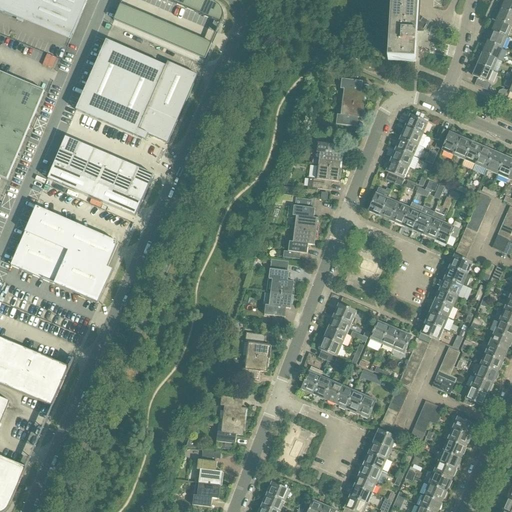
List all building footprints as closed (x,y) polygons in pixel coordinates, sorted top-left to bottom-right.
[(87,0),(0,0),(0,10),(25,21),(27,16),(73,35),(87,0)] [(165,0),(220,23),(223,18),(223,17),(223,16),(223,15),(223,14),(223,13),(223,12),(222,12),(222,11),(222,10),(221,9),(221,8),(220,8),(220,7),(219,6),(218,6),(210,0),(165,0)] [(392,0),(390,43),(389,60),(416,62),(418,21),(419,22),(419,19),(420,0),(392,0)] [(511,0),(506,0),(502,10),(511,13),(511,0)] [(121,5),(114,20),(205,59),(212,43),(185,32),(121,5)] [(511,13),(502,10),(497,20),(511,27),(511,13)] [(511,28),(511,27),(497,20),(492,31),(508,38),(511,28)] [(508,38),(492,31),(488,42),(503,49),(508,38)] [(166,67),(107,41),(76,111),(146,141),(148,136),(168,144),(198,76),(168,62),(166,67)] [(503,49),(488,42),(483,53),(498,60),(503,49)] [(359,60),(359,51),(351,50),(351,59),(359,60)] [(498,60),(483,53),(478,64),(493,71),(498,60)] [(473,76),(478,78),(488,83),(493,71),(478,64),(473,76)] [(0,177),(7,180),(44,91),(0,72),(0,177)] [(363,82),(361,82),(342,79),(341,89),(344,89),(342,102),(364,105),(366,92),(362,91),(363,82)] [(341,116),(337,115),(336,125),(355,128),(356,118),(362,119),(364,105),(342,102),(341,116)] [(428,124),(411,116),(406,128),(423,135),(428,124)] [(423,135),(406,128),(401,139),(418,146),(423,135)] [(435,140),(438,141),(437,142),(442,143),(447,131),(440,128),(435,140)] [(453,156),(461,138),(449,133),(442,151),(453,156)] [(66,138),(48,179),(81,193),(136,217),(154,175),(66,138)] [(461,138),(453,156),(464,161),(472,143),(461,138)] [(418,146),(401,139),(396,149),(414,157),(418,146)] [(318,143),(317,153),(320,153),(318,166),(340,169),(342,155),(338,155),(339,145),(337,145),(318,143)] [(464,161),(475,166),(483,148),(472,143),(464,161)] [(483,148),(475,166),(473,172),(484,177),(486,171),(494,153),(483,148)] [(414,157),(396,149),(391,160),(409,168),(414,157)] [(494,153),(486,171),(497,176),(505,158),(494,153)] [(511,160),(505,158),(497,176),(508,180),(511,171),(511,160)] [(389,173),(400,178),(404,179),(409,168),(391,160),(386,172),(389,173)] [(309,178),(308,189),(317,191),(317,189),(331,191),(332,182),(339,182),(340,169),(318,166),(317,179),(313,179),(309,178)] [(386,180),(397,184),(400,178),(389,173),(386,180)] [(441,196),(444,188),(439,186),(436,194),(441,196)] [(385,191),(379,188),(368,212),(380,217),(388,199),(391,191),(386,189),(385,191)] [(492,200),(480,195),(478,200),(489,206),(492,200)] [(294,207),(291,229),(316,233),(318,219),(314,219),(315,209),(310,209),(311,201),(296,199),(295,207),(294,207)] [(388,199),(380,217),(391,222),(399,203),(388,199)] [(475,207),(486,212),(489,206),(478,200),(475,207)] [(399,203),(391,222),(402,226),(410,208),(399,203)] [(410,208),(402,226),(413,231),(423,208),(412,204),(410,208)] [(473,213),(484,217),(486,212),(475,207),(473,213)] [(37,208),(11,266),(98,304),(113,270),(107,268),(118,243),(37,208)] [(434,213),(423,208),(413,231),(424,236),(434,213)] [(445,218),(434,213),(424,236),(435,241),(443,222),(445,218)] [(471,218),(482,222),(484,217),(473,213),(471,218)] [(468,223),(479,228),(482,222),(471,218),(468,223)] [(503,225),(511,229),(511,223),(505,220),(503,225)] [(455,228),(443,222),(435,241),(447,246),(450,237),(456,239),(460,230),(455,228)] [(466,228),(477,233),(479,228),(468,223),(466,228)] [(500,231),(511,235),(511,232),(511,229),(503,225),(500,231)] [(464,234),(475,239),(477,233),(466,228),(464,234)] [(284,252),(283,257),(287,258),(299,260),(300,253),(307,254),(308,245),(314,246),(316,233),(291,229),(291,230),(294,230),(293,243),(289,242),(288,252),(284,252)] [(511,235),(500,231),(498,236),(508,241),(510,238),(511,235)] [(461,240),(472,245),(475,239),(464,234),(461,240)] [(508,241),(498,236),(495,242),(506,247),(508,242),(508,241)] [(459,245),(470,250),(472,245),(461,240),(459,245)] [(495,242),(493,248),(503,253),(506,247),(495,242)] [(511,243),(508,242),(506,247),(503,253),(510,256),(511,251),(511,243)] [(456,251),(467,256),(470,250),(459,245),(456,251)] [(454,257),(465,261),(467,256),(456,251),(454,257)] [(465,261),(454,257),(449,268),(467,275),(472,264),(465,261)] [(271,260),(267,292),(292,295),(294,282),(287,281),(288,272),(287,272),(288,262),(271,260)] [(494,267),(488,265),(482,280),(488,282),(494,267)] [(462,286),(466,288),(471,277),(467,275),(449,268),(444,279),(462,287),(462,286)] [(504,271),(497,268),(492,280),(498,283),(504,271)] [(444,279),(439,290),(457,298),(462,299),(466,288),(462,286),(462,287),(444,279)] [(457,298),(439,290),(435,301),(453,308),(457,298)] [(269,306),(266,305),(264,316),(283,318),(284,308),(290,309),(292,296),(270,293),(269,306)] [(453,308),(435,301),(430,312),(448,319),(453,308)] [(357,312),(339,305),(334,317),(351,324),(357,312)] [(511,314),(504,311),(499,322),(511,327),(511,314)] [(448,319),(430,312),(425,323),(443,330),(448,319)] [(351,324),(334,317),(329,327),(347,335),(351,324)] [(382,345),(390,327),(378,322),(370,340),(382,345)] [(511,340),(511,327),(499,322),(494,333),(511,341),(511,340)] [(421,334),(432,339),(439,341),(443,330),(425,323),(421,334)] [(347,335),(329,327),(324,338),(342,346),(347,335)] [(393,349),(401,332),(390,327),(382,345),(393,349)] [(404,354),(412,336),(401,332),(393,349),(404,354)] [(511,341),(494,333),(489,344),(507,351),(511,341)] [(246,334),(245,343),(248,343),(246,357),(268,359),(270,346),(264,345),(265,336),(246,334)] [(432,339),(421,334),(418,340),(429,345),(432,339)] [(0,384),(53,407),(69,367),(0,338),(0,384)] [(319,350),(322,351),(333,356),(337,358),(337,357),(342,346),(324,338),(319,350)] [(416,346),(427,350),(429,345),(418,340),(416,346)] [(507,351),(489,344),(484,355),(502,363),(507,351)] [(416,346),(416,347),(414,350),(425,355),(427,350),(416,346)] [(460,353),(449,348),(447,354),(457,359),(460,353)] [(414,350),(412,355),(411,356),(422,361),(425,355),(414,350)] [(322,351),(319,358),(330,363),(333,356),(322,351)] [(361,354),(356,352),(353,360),(358,362),(361,354)] [(444,360),(455,364),(457,359),(447,354),(444,360)] [(502,363),(484,355),(480,366),(498,374),(502,363)] [(409,362),(420,367),(422,361),(411,356),(409,362)] [(242,369),(241,378),(259,381),(260,372),(267,373),(268,359),(246,357),(245,365),(245,369),(242,369)] [(442,365),(453,370),(455,364),(444,360),(442,365)] [(358,367),(366,370),(368,365),(360,362),(358,367)] [(406,368),(418,372),(420,367),(409,362),(406,368)] [(440,371),(450,375),(453,370),(442,365),(440,371)] [(498,374),(480,366),(475,377),(493,385),(498,374)] [(309,373),(302,390),(314,395),(321,377),(323,373),(311,368),(309,373)] [(404,373),(415,378),(418,372),(406,368),(404,373)] [(437,377),(448,381),(455,384),(457,379),(450,376),(450,375),(440,371),(437,377)] [(371,383),(374,376),(365,372),(361,379),(371,383)] [(402,379),(413,384),(415,378),(404,373),(402,379)] [(374,376),(371,383),(378,386),(381,379),(374,376)] [(321,377),(314,395),(324,400),(332,382),(321,377)] [(437,377),(435,382),(446,387),(448,381),(437,377)] [(493,385),(475,377),(470,388),(488,396),(493,385)] [(400,384),(410,389),(413,384),(402,379),(400,384)] [(448,381),(446,387),(443,392),(450,395),(455,384),(448,381)] [(332,382),(324,400),(335,404),(343,387),(332,382)] [(435,382),(432,387),(443,392),(446,387),(435,382)] [(409,391),(398,386),(395,393),(407,398),(409,391)] [(343,387),(335,404),(346,409),(354,392),(343,387)] [(471,406),(474,405),(473,402),(483,407),(488,396),(470,388),(463,404),(470,406),(471,406)] [(354,392),(346,409),(357,414),(365,396),(354,392)] [(393,398),(404,402),(407,398),(395,393),(393,398)] [(368,419),(376,401),(365,396),(357,414),(368,419)] [(221,407),(219,420),(223,420),(244,423),(246,409),(240,409),(241,399),(222,397),(221,407)] [(0,457),(0,426),(10,402),(0,398),(0,511),(4,511),(6,511),(8,510),(9,508),(26,468),(0,457)] [(391,403),(402,408),(404,402),(393,398),(391,403)] [(426,402),(424,408),(434,413),(437,407),(426,402)] [(388,409),(400,414),(402,408),(391,403),(388,409)] [(437,407),(434,413),(432,418),(431,419),(438,422),(444,410),(437,407)] [(424,408),(421,414),(432,418),(434,413),(424,408)] [(386,414),(397,419),(400,414),(388,409),(386,414)] [(457,418),(452,430),(470,438),(475,426),(468,422),(470,417),(462,414),(461,415),(456,413),(455,418),(457,418)] [(384,420),(395,424),(397,419),(386,414),(384,420)] [(419,419),(429,424),(430,423),(437,426),(438,422),(431,419),(432,418),(421,414),(419,419)] [(414,430),(425,435),(429,424),(419,419),(414,430)] [(218,433),(216,442),(236,445),(237,436),(242,437),(244,423),(223,420),(221,433),(218,433)] [(381,425),(393,430),(395,424),(384,420),(381,425)] [(393,430),(381,425),(379,430),(390,435),(393,430)] [(390,435),(379,430),(374,442),(391,450),(397,438),(390,435)] [(412,436),(422,440),(425,435),(414,430),(412,436)] [(446,435),(444,439),(448,440),(465,448),(470,438),(452,430),(449,437),(446,435)] [(409,441),(420,445),(422,440),(412,436),(409,441)] [(448,440),(442,452),(460,460),(465,448),(448,440)] [(391,450),(374,442),(369,453),(387,461),(391,450)] [(204,452),(203,458),(221,460),(222,454),(204,452)] [(442,452),(438,463),(456,471),(460,460),(442,452)] [(387,461),(369,453),(364,465),(382,473),(387,461)] [(197,469),(195,483),(199,483),(221,486),(222,472),(216,471),(217,462),(198,460),(197,469)] [(438,463),(433,475),(451,482),(456,471),(438,463)] [(382,473),(364,465),(359,476),(377,483),(382,473)] [(407,476),(414,479),(416,474),(409,471),(407,476)] [(433,475),(428,485),(446,493),(451,482),(433,475)] [(377,483),(359,476),(355,486),(373,494),(377,483)] [(194,496),(193,506),(212,508),(213,499),(219,500),(221,486),(199,483),(195,483),(194,496)] [(290,491),(272,483),(267,495),(285,503),(290,491)] [(428,485),(423,496),(441,504),(446,493),(428,485)] [(373,494),(355,486),(350,498),(368,506),(373,494)] [(281,511),(285,503),(267,495),(262,506),(275,511),(281,511)] [(423,496),(419,507),(429,511),(437,511),(441,504),(423,496)] [(346,509),(353,511),(364,511),(368,506),(350,498),(345,508),(346,509)] [(511,511),(511,501),(507,500),(502,511),(505,511),(511,511)] [(309,511),(322,511),(325,507),(314,502),(309,511)]
